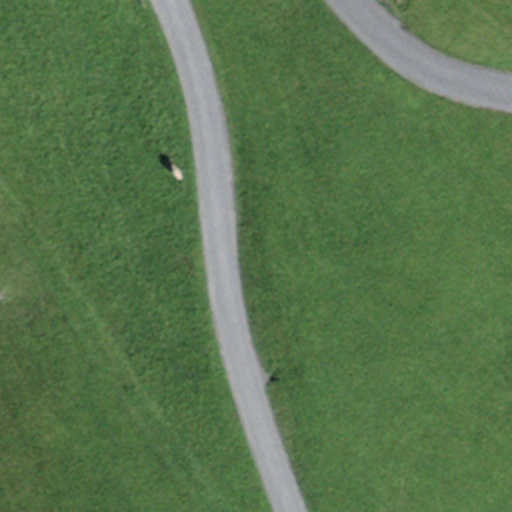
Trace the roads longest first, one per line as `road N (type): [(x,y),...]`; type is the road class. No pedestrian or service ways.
road 1 (residential): [(285,511),(230,348),(199,105),(168,0)]
road 2 (residential): [(337,0),(416,71),(455,88),(511,96)]
